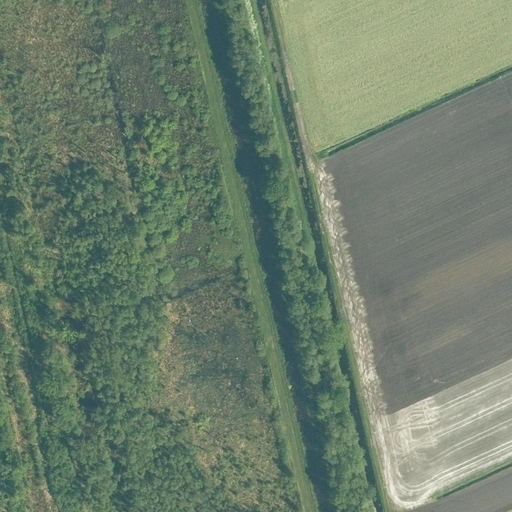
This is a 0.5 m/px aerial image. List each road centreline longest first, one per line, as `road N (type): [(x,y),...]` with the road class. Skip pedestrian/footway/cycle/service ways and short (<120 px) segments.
road 1 (track): [(309,511),(191,0)]
road 2 (track): [(337,511),(219,0)]
